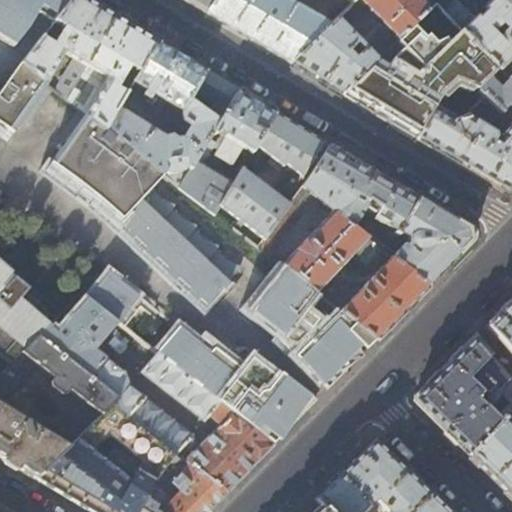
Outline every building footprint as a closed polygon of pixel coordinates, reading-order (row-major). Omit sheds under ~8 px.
[(54,22),(70,0),(0,0),(0,135),(8,140),(36,99),(41,102),(51,90),(46,84),(20,64),(42,37),(54,22)] [(87,66),(113,18),(91,5),(83,0),(70,0),(54,22),(64,28),(54,44),(42,37),(20,64),(46,84),(65,53),(87,66)] [(181,0),(187,4),(204,14),(213,0),(181,0)] [(289,64),(327,26),(283,0),(213,0),(204,14),(224,25),(260,47),(289,64)] [(415,0),(360,0),(394,38),(387,45),(389,47),(396,40),(404,34),(426,11),(415,0)] [(500,71),(511,58),(511,8),(504,0),(489,0),(482,8),(485,13),(478,20),(475,16),(470,20),(466,19),(465,9),(456,0),(440,14),(497,69),(500,71)] [(477,91),(488,80),(497,69),(440,14),(432,7),(404,34),(412,43),(410,46),(405,49),(396,40),(389,47),(388,50),(396,58),(388,66),(379,58),(374,62),(341,95),(349,100),(385,121),(415,139),(435,107),(458,120),(462,120),(483,98),(477,91)] [(140,73),(158,45),(133,30),(113,18),(87,66),(80,79),(68,102),(79,111),(105,130),(119,110),(126,95),(118,89),(130,70),(132,68),(140,73)] [(354,32),(350,36),(334,20),(327,26),(289,64),(325,85),(341,95),(374,62),(357,44),(361,39),(354,32)] [(179,188),(218,121),(190,99),(205,72),(187,62),(158,45),(140,73),(136,82),(179,108),(172,123),(187,132),(188,133),(184,140),(178,140),(172,136),(165,138),(119,110),(105,130),(163,176),(179,188)] [(218,121),(236,91),(219,81),(205,72),(190,99),(218,121)] [(80,79),(75,76),(56,92),(68,102),(80,79)] [(511,84),(508,81),(498,89),(488,80),(477,91),(483,98),(488,103),(501,114),(508,107),(511,111),(511,117),(511,118),(511,121),(510,124),(511,126),(511,84)] [(221,206),(231,188),(200,169),(214,146),(218,149),(214,155),(229,164),(232,164),(242,147),(252,152),(274,114),(252,101),(236,91),(218,121),(179,188),(214,215),(221,206)] [(483,98),(462,120),(458,120),(435,107),(415,139),(506,193),(511,192),(511,126),(510,124),(503,118),(498,123),(505,131),(497,139),(493,138),(492,134),(468,120),(470,116),(476,115),(488,103),(483,98)] [(152,190),(163,176),(105,130),(79,111),(70,124),(74,128),(74,130),(68,138),(56,146),(59,151),(45,171),(70,188),(203,310),(235,275),(239,268),(225,261),(216,251),(218,246),(205,239),(196,231),(197,225),(183,219),(175,210),(177,206),(164,200),(153,191),(152,190)] [(326,147),(329,146),(304,131),(274,114),(252,152),(251,155),(256,158),(263,148),(271,155),(268,160),(279,168),(285,161),(291,166),(286,174),(297,183),(321,145),(326,147)] [(367,169),(329,146),(326,147),(326,150),(305,188),(302,189),(332,213),(352,228),(368,200),(380,209),(375,218),(389,227),(388,231),(394,235),(397,231),(402,235),(404,240),(407,243),(392,259),(426,286),(453,258),(468,243),(466,228),(367,169)] [(282,216),(289,206),(242,169),(231,188),(221,206),(264,239),(282,216)] [(298,192),(293,187),(289,194),(294,198),(298,192)] [(292,224),(300,213),(289,206),(282,216),(292,224)] [(308,292),(312,290),(373,341),(401,312),(426,286),(392,259),(376,246),(360,234),(352,228),(332,213),(279,269),(308,292)] [(292,224),(282,216),(264,239),(258,249),(267,257),(292,224)] [(376,246),(382,237),(367,226),(360,234),(376,246)] [(0,354),(10,363),(38,336),(47,326),(48,325),(39,318),(44,311),(23,295),(29,288),(0,264),(0,354)] [(312,290),(308,292),(279,269),(246,310),(283,341),(284,343),(281,348),(325,390),(333,382),(355,359),(373,341),(312,290)] [(122,327),(143,303),(106,275),(86,300),(115,323),(122,327)] [(128,388),(122,373),(93,349),(115,323),(86,300),(78,294),(72,301),(79,307),(56,333),(47,326),(38,336),(117,397),(112,403),(181,458),(194,443),(190,439),(192,436),(128,388)] [(511,301),(506,307),(487,326),(511,355),(511,301)] [(306,410),(314,402),(254,356),(241,372),(214,351),(210,355),(177,330),(155,354),(271,445),(284,432),(306,410)] [(0,457),(10,463),(36,479),(112,403),(117,397),(38,336),(10,363),(0,373),(0,457)] [(511,382),(495,362),(474,338),(442,371),(418,395),(418,406),(444,432),(468,456),(503,419),(511,410),(511,382)] [(210,416),(222,426),(187,462),(189,463),(226,491),(247,470),(271,445),(155,354),(140,372),(204,421),(210,416)] [(161,475),(163,473),(166,469),(170,463),(181,458),(112,403),(36,479),(82,506),(91,511),(137,511),(153,484),(161,475)] [(511,427),(503,419),(468,456),(492,480),(511,498),(511,427)] [(315,499),(323,508),(327,511),(364,511),(373,504),(381,511),(411,511),(429,495),(403,469),(378,445),(368,446),(335,479),(315,499)] [(172,482),(180,491),(176,495),(171,500),(160,511),(206,511),(209,509),(226,491),(189,463),(180,474),(172,482)] [(176,495),(180,491),(172,482),(168,486),(176,495)] [(160,511),(171,500),(156,485),(138,511),(160,511)] [(445,511),(429,495),(411,511),(445,511)]
